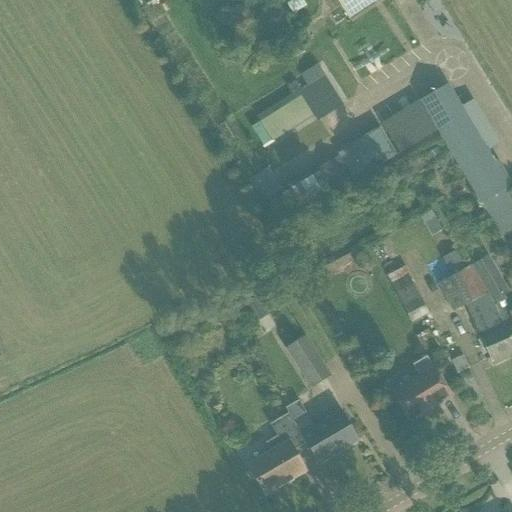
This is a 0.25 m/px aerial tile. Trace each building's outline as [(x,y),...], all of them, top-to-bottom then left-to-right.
[(377,0),(335,0),(348,19),(377,0)] [(253,21),(252,5),(229,6),(230,22),(253,21)] [(421,19),(432,42),(447,35),(436,12),(421,19)] [(316,80),(301,84),(306,99),(288,105),(297,134),(330,124),(316,80)] [(509,244),(511,249),(511,208),(504,190),(509,188),(448,84),(419,101),(449,153),(451,153),(458,165),(456,166),(504,246),(509,244)] [(229,120),(219,126),(228,140),(238,134),(229,120)] [(397,156),(379,128),(337,154),(354,183),(397,156)] [(338,157),(318,169),(332,195),(353,183),(338,157)] [(287,199),(299,189),(282,168),(269,178),(287,199)] [(445,236),(457,231),(449,211),(437,216),(445,236)] [(431,212),(420,219),(431,237),(442,230),(431,212)] [(456,252),(443,259),(452,277),(465,270),(456,252)] [(500,316),(511,345),(511,309),(505,296),(510,293),(490,257),(486,260),(473,266),(487,293),(500,316)] [(418,324),(440,316),(421,260),(398,268),(418,324)] [(487,293),(473,266),(465,270),(452,277),(438,284),(453,312),(469,303),(478,323),(475,325),(480,337),(483,343),(491,362),(511,352),(511,345),(500,316),(487,293)] [(258,294),(243,304),(251,316),(266,307),(258,294)] [(312,389),(330,377),(304,336),(285,349),(312,389)] [(450,396),(426,357),(412,365),(420,377),(393,393),(409,421),(450,396)] [(464,357),(453,363),(458,373),(469,368),(464,357)] [(293,423),(306,444),(318,464),(358,440),(342,411),(314,428),(306,415),(293,423)] [(248,465),(255,478),(265,495),(306,471),(294,451),(306,444),(293,423),(288,414),(269,425),(276,437),(265,443),(270,452),(248,465)]
